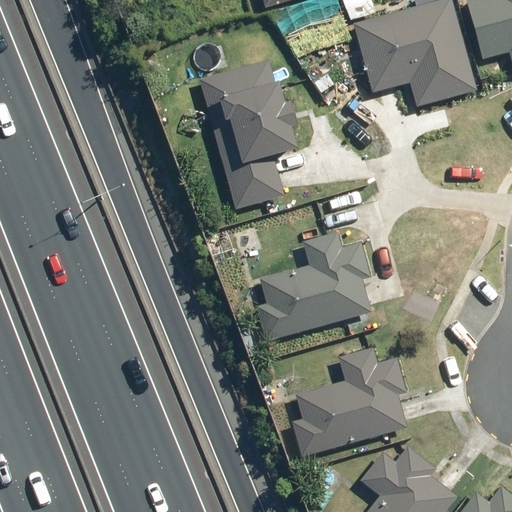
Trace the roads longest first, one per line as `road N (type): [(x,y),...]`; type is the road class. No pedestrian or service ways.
road 1 (motorway): [(55,0),(248,511)]
road 2 (motorway): [(0,153),(140,511)]
road 3 (motorway): [(64,511),(0,349)]
